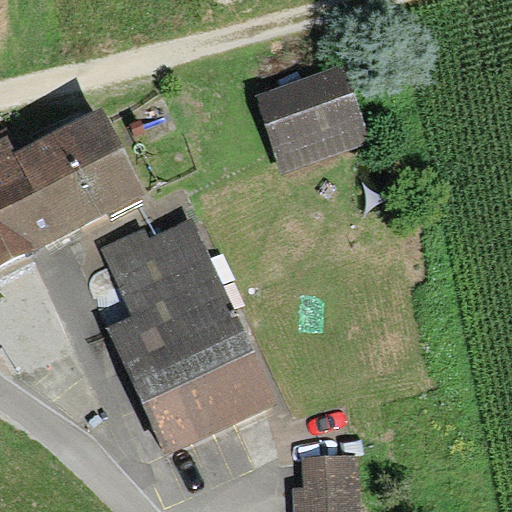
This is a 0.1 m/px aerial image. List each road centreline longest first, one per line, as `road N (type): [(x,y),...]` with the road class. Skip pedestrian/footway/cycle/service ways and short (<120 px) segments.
road 1 (track): [(387,0),(0,102)]
road 2 (residential): [(132,511),(85,461),(0,401)]
